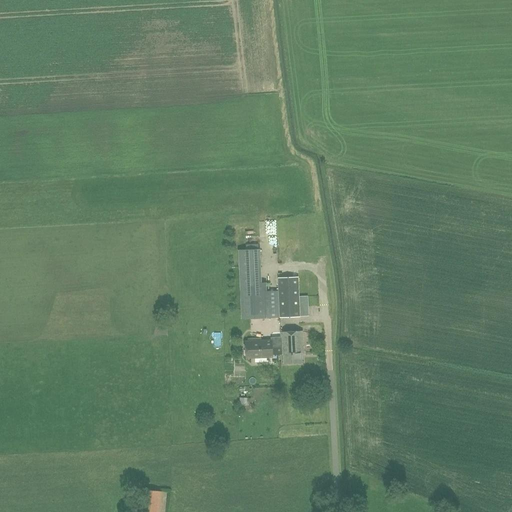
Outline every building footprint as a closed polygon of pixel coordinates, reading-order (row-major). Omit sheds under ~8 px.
[(283,241),(284,262),(293,261),(293,249),(299,248),(299,240),(283,241)] [(261,283),(260,249),(238,250),(239,267),(241,309),(241,319),(267,318),(266,283),(261,283)] [(299,277),(279,277),(281,317),(301,317),(299,277)] [(313,340),(319,337),(315,330),(310,332),(313,340)] [(301,353),(303,353),(302,331),(280,332),(281,337),(278,337),(278,354),(283,354),(284,363),(302,362),(301,353)] [(246,358),(272,357),(272,355),(278,354),(278,337),(270,337),(271,341),(261,341),(261,338),(253,338),(253,341),(245,342),(246,358)] [(158,511),(161,491),(144,489),(141,511),(158,511)]
